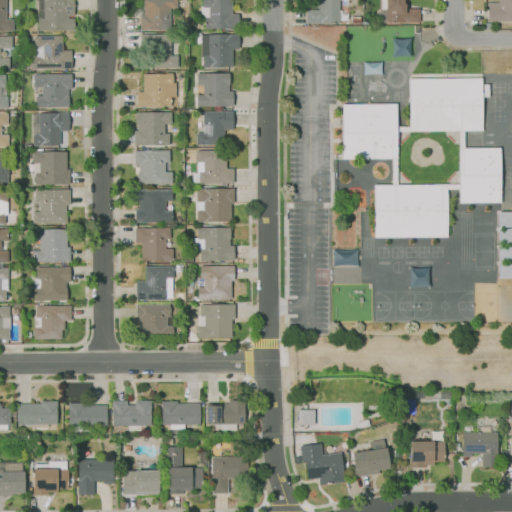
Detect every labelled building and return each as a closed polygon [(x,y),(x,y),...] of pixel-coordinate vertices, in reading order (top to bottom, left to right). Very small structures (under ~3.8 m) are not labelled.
[(0,0),(5,0),(5,19),(12,19),(12,30),(0,30),(0,0)] [(37,30),(74,31),(75,18),(68,18),(68,15),(73,15),(73,0),(43,0),(43,18),(37,18),(37,30)] [(143,0),(176,0),(176,8),(169,8),(170,29),(139,30),(139,15),(143,14),(143,0)] [(201,0),(231,0),(232,13),(236,13),(237,27),(204,27),(204,17),(209,17),(209,7),(201,7),(201,0)] [(339,0),(339,23),(306,23),(306,9),(318,9),(318,3),(320,3),(320,0),(339,0)] [(420,22),(381,23),(380,22),(379,22),(378,21),(378,20),(377,13),(378,12),(378,11),(379,10),(379,0),(405,0),(406,3),(407,3),(407,8),(419,8),(420,22)] [(511,21),(487,21),(487,2),(499,2),(498,0),(511,0),(511,21)] [(199,33),(237,33),(238,49),(232,49),(232,66),(199,66),(199,33)] [(140,34),(177,34),(176,68),(140,68),(140,34)] [(10,36),(0,35),(0,68),(7,69),(7,57),(0,57),(0,47),(9,47),(10,36)] [(34,35),(61,35),(61,50),(70,50),(70,68),(30,69),(30,56),(34,56),(34,35)] [(196,73),(227,72),(228,91),(231,90),(231,105),(196,106),(196,73)] [(33,74),(70,73),(70,88),(67,88),(67,106),(35,107),(34,95),(41,95),(40,87),(33,87),(33,74)] [(142,73),(175,73),(175,107),(136,108),(136,91),(142,91),(142,73)] [(341,104),(395,103),(396,184),(458,183),(458,130),(396,130),(397,126),(408,126),(408,73),(481,73),(481,130),(463,130),(463,147),(500,147),(500,202),(458,203),(458,187),(445,187),(446,235),(373,237),(374,184),(391,184),(390,156),(342,157),(341,104)] [(202,111),(232,110),(233,129),(223,129),(223,142),(196,143),(195,133),(202,133),(202,111)] [(32,134),(32,145),(59,145),(59,130),(68,130),(67,112),(39,112),(39,133),(32,134)] [(139,112),(169,112),(170,144),(133,144),(133,129),(140,129),(139,112)] [(134,149),(168,149),(168,162),(164,162),(164,171),(171,171),(171,183),(137,184),(137,165),(134,165),(134,149)] [(196,150),(224,149),(225,168),(232,168),(233,184),(197,185),(196,150)] [(31,151),(65,150),(66,169),(68,169),(68,183),(34,184),(34,173),(39,173),(38,163),(31,163),(31,151)] [(0,173),(8,173),(8,184),(0,184),(0,173)] [(138,189),(171,188),(172,221),(135,222),(134,207),(138,207),(138,189)] [(196,188),(231,188),(231,222),(196,222),(196,188)] [(31,210),(31,223),(65,223),(64,204),(68,204),(68,189),(34,190),(34,202),(38,202),(38,210),(31,210)] [(511,211),(496,211),(496,227),(497,227),(497,240),(511,240),(511,268),(511,277),(511,276),(511,211)] [(134,227),(169,227),(169,262),(140,262),(141,243),(134,243),(134,227)] [(196,228),(228,227),(229,245),(232,245),(233,260),(199,261),(199,249),(203,249),(202,239),(196,239),(196,228)] [(0,228),(8,228),(8,240),(0,241),(0,250),(7,250),(7,261),(0,261),(0,228)] [(31,228),(67,228),(68,262),(31,262),(31,251),(38,251),(38,241),(31,241),(31,228)] [(144,266),(170,266),(171,298),(136,299),(135,281),(144,280),(144,266)] [(196,299),(196,286),(203,286),(203,278),(199,278),(199,266),(232,266),(232,280),(229,280),(229,299),(196,299)] [(35,267),(69,267),(69,282),(65,282),(65,289),(69,289),(69,301),(32,301),(32,278),(35,278),(35,267)] [(135,304),(172,303),(172,335),(136,336),(135,304)] [(199,304),(233,304),(234,318),(231,318),(231,337),(197,337),(197,325),(203,325),(203,315),(199,315),(199,304)] [(0,305),(8,305),(8,339),(0,339),(0,305)] [(35,305),(70,305),(70,320),(63,320),(63,329),(60,329),(60,338),(33,338),(33,315),(35,315),(35,305)] [(111,400),(111,425),(150,424),(149,400),(133,401),(133,405),(126,405),(126,400),(111,400)] [(205,406),(205,423),(251,422),(251,400),(228,400),(228,403),(222,403),(222,405),(205,406)] [(17,403),(17,424),(56,423),(56,401),(40,401),(40,403),(17,403)] [(160,401),(160,423),(199,423),(198,404),(176,404),(176,401),(160,401)] [(67,403),(67,427),(105,426),(105,405),(81,405),(81,403),(67,403)] [(0,424),(9,424),(9,407),(0,407),(0,424)] [(297,411),(312,410),(313,424),(298,424),(297,411)] [(461,431),(496,432),(495,465),(480,465),(480,452),(471,452),(471,457),(460,457),(461,431)] [(408,441),(409,467),(424,467),(424,464),(433,464),(433,462),(446,461),(445,440),(408,441)] [(297,445),(300,469),(304,468),(305,479),(318,477),(319,483),(343,479),(340,453),(320,456),(318,442),(297,445)] [(166,447),(180,446),(181,466),(200,466),(201,488),(167,489),(166,447)] [(352,459),(354,476),(377,473),(377,470),(389,468),(386,447),(359,450),(360,458),(352,459)] [(210,456),(211,493),(227,493),(227,478),(246,478),(246,456),(210,456)] [(77,459),(77,493),(93,493),(93,481),(112,481),(112,459),(77,459)] [(31,468),(32,494),(58,493),(58,489),(67,489),(67,468),(31,468)] [(0,495),(23,495),(23,471),(3,471),(3,469),(0,469),(0,495)] [(122,477),(122,494),(158,494),(158,470),(133,470),(133,477),(122,477)]
